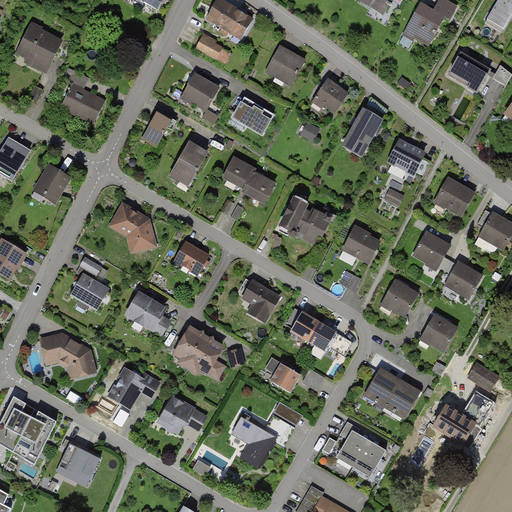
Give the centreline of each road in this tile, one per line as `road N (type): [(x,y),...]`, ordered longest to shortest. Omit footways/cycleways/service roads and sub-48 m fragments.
road 1 (residential): [(103,168),(363,327),(362,355),(265,511)]
road 2 (residential): [(254,0),(511,196)]
road 3 (residential): [(240,511),(0,370)]
road 4 (residential): [(103,168),(0,370)]
road 5 (residential): [(188,0),(103,168)]
road 6 (residential): [(511,404),(447,511)]
